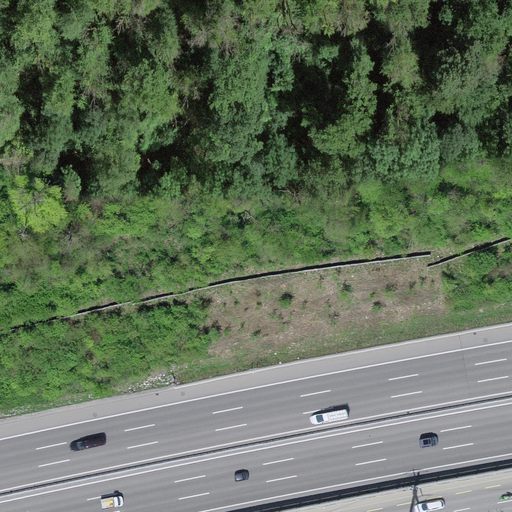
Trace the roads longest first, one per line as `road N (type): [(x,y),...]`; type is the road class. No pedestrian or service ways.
road 1 (motorway): [(511,366),(0,465)]
road 2 (track): [(0,156),(511,76)]
road 3 (motorway): [(79,511),(511,428)]
